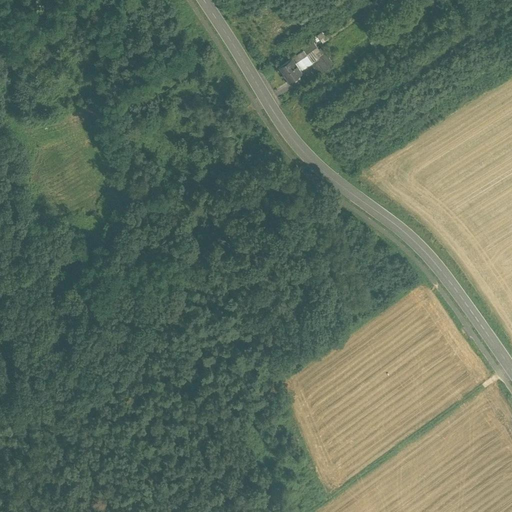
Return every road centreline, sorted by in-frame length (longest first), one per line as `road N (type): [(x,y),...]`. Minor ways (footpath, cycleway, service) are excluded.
road 1 (tertiary): [(511,368),(426,254),(295,145),(202,0)]
road 2 (track): [(508,364),(337,491)]
